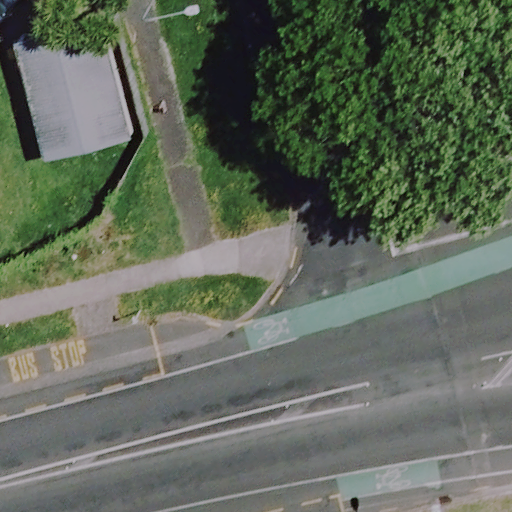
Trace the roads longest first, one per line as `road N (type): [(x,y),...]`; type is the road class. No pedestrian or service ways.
road 1 (secondary): [(0,492),(424,385)]
road 2 (residential): [(331,0),(424,385)]
